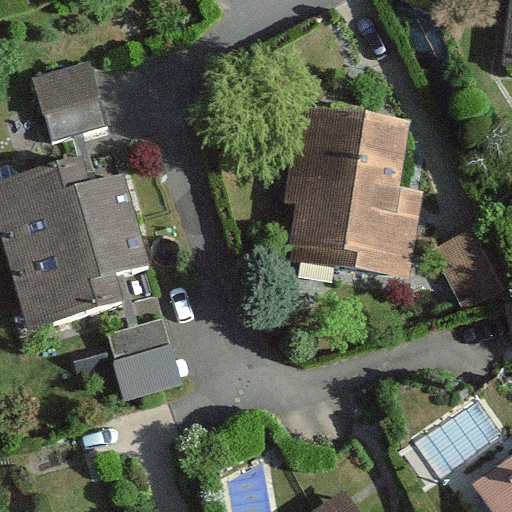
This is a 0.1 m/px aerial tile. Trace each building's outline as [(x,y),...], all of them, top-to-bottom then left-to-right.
[(98,104),(46,120),(55,150),(107,134),(98,104)] [(405,124),(301,112),(290,202),(299,203),(292,264),(409,278),(419,196),(396,194),(405,124)] [(81,162),(0,188),(0,235),(8,264),(134,223),(121,181),(88,190),(81,162)] [(134,223),(8,264),(28,332),(123,303),(114,278),(148,268),(134,223)] [(511,289),(511,287),(488,238),(440,261),(465,312),(511,289)] [(170,352),(162,324),(109,339),(117,367),(170,352)] [(511,511),(511,459),(475,484),(493,511),(511,511)] [(349,511),(338,496),(316,511),(349,511)]
